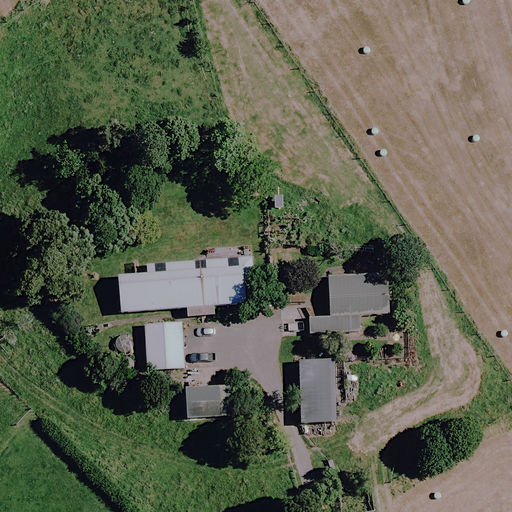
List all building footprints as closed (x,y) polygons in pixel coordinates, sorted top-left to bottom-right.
[(165,266),(156,267),(146,267),(147,277),(119,279),(121,316),(187,311),(187,320),(214,318),(214,309),(246,307),(244,279),(254,279),(252,260),(239,261),(229,262),(205,264),(196,264),(165,266)] [(390,278),(324,280),(325,297),(328,297),(329,319),(306,320),(306,336),(360,335),(359,319),(391,318),(390,278)] [(182,372),(180,325),(146,327),(148,374),(182,372)] [(333,374),(303,374),(302,426),(332,426),(333,374)] [(229,404),(228,389),(186,391),(187,422),(229,420),(229,404)]
